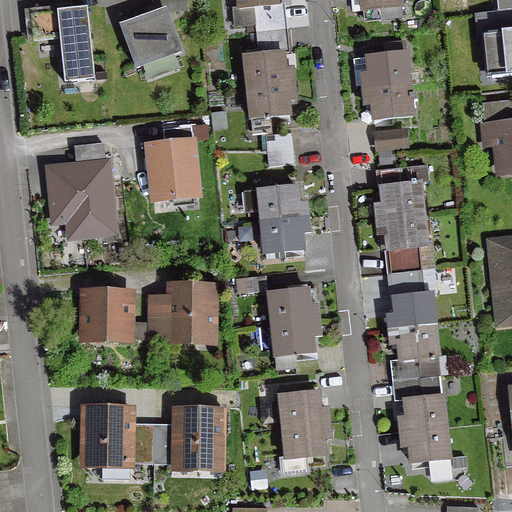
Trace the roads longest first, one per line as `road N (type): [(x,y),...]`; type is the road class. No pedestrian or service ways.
road 1 (residential): [(314,0),(365,511)]
road 2 (residential): [(0,150),(36,511)]
